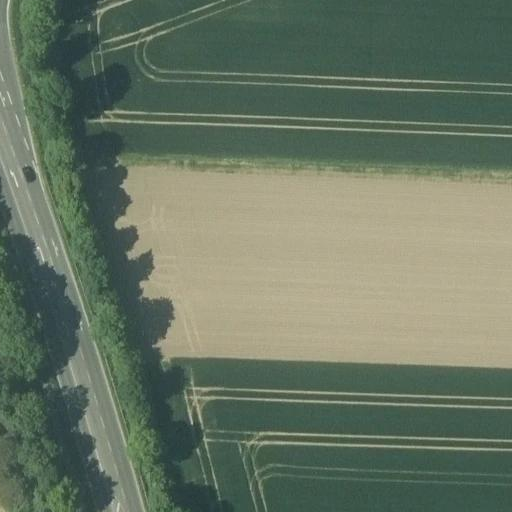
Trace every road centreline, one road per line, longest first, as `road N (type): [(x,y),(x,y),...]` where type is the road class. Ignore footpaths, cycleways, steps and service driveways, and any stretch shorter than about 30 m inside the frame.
road 1 (track): [(87,158),(511,176)]
road 2 (secondary): [(118,511),(26,188)]
road 3 (motorway): [(26,188),(0,48)]
